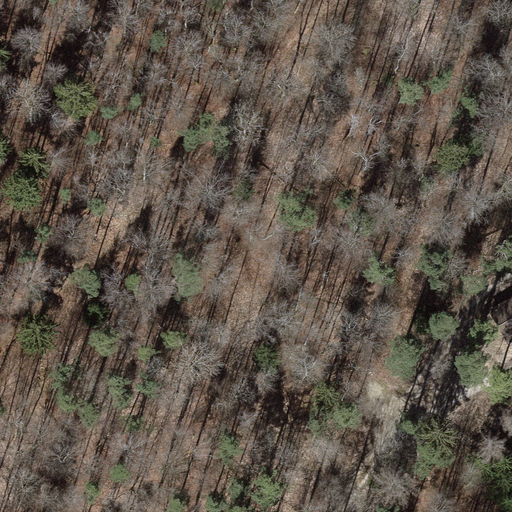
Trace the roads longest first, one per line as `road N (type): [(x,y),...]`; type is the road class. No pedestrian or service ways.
road 1 (track): [(511,367),(402,419),(331,511)]
road 2 (track): [(511,282),(474,312),(402,419)]
